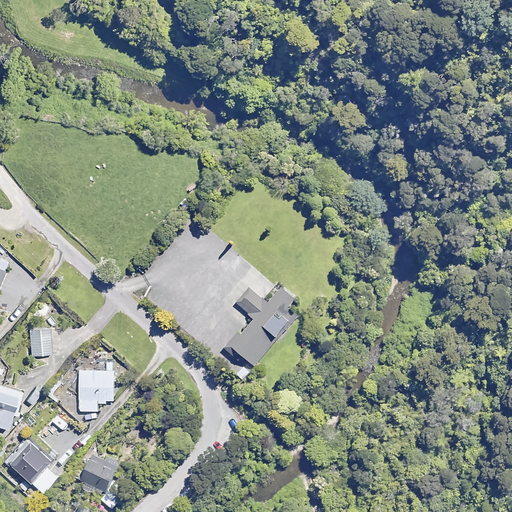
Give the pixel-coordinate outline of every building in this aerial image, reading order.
[(0,284),(8,260),(0,257),(0,284)] [(247,286),(231,303),(253,323),(242,336),(238,332),(221,352),(237,366),(242,361),(252,370),(297,319),(286,310),(290,306),(279,297),(270,307),(247,286)] [(14,292),(6,287),(0,296),(0,307),(3,310),(14,292)] [(52,354),(49,330),(30,331),(32,355),(52,354)] [(114,370),(79,371),(80,412),(99,411),(99,402),(115,402),(114,370)] [(22,391),(0,384),(0,426),(8,428),(12,413),(16,414),(22,391)] [(54,460),(30,438),(8,462),(32,484),(54,460)] [(119,466),(93,453),(81,479),(106,492),(119,466)] [(60,478),(51,470),(36,486),(45,494),(60,478)] [(123,497),(110,487),(101,499),(114,509),(123,497)]
